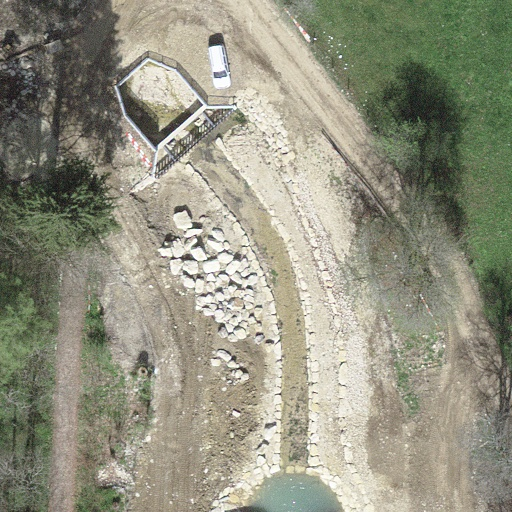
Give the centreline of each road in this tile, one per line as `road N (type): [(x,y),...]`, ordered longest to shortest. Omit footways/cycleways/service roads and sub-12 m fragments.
road 1 (track): [(89,0),(74,511)]
road 2 (track): [(511,407),(400,214),(237,0)]
